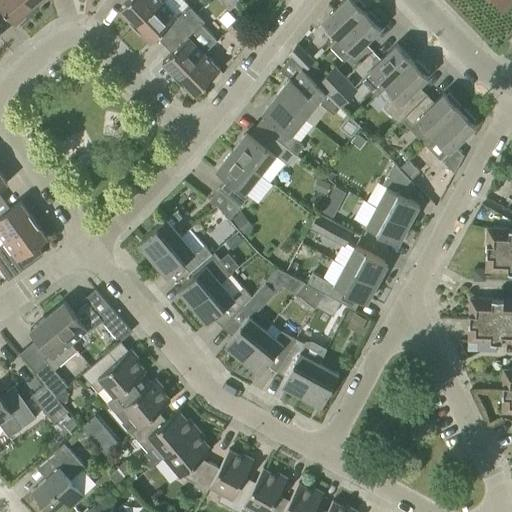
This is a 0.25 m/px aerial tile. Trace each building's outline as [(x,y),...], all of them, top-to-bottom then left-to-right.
[(0,0),(0,3),(15,21),(33,7),(26,0),(0,0)] [(126,0),(119,7),(135,24),(159,0),(126,0)] [(159,0),(135,24),(151,40),(168,23),(176,31),(196,12),(192,7),(188,3),(184,0),(159,0)] [(328,3),(312,23),(316,27),(323,21),(338,37),(365,11),(362,8),(364,6),(358,0),(343,0),(335,8),(328,3)] [(511,0),(493,0),(502,9),(511,0)] [(354,53),(381,27),(378,24),(381,22),(369,10),(367,13),(365,11),(338,37),(354,53)] [(205,21),(196,12),(176,31),(184,39),(162,60),(178,77),(204,52),(217,39),(202,24),(205,21)] [(253,35),(236,18),(227,27),(243,44),(253,35)] [(303,66),(302,66),(306,70),(314,59),(297,42),(288,52),(289,52),(303,66)] [(385,85),(412,59),(396,43),(370,69),(385,85)] [(178,77),(194,93),(220,68),(204,52),(178,77)] [(426,73),(428,71),(417,59),(414,62),(412,59),(385,85),(379,92),(388,102),(383,106),(398,121),(421,99),(413,91),(428,76),(426,73)] [(346,76),(335,64),(317,82),(328,93),(346,76)] [(317,82),(306,70),(302,66),(295,74),(292,79),(289,76),(275,94),(305,117),(319,100),(328,107),(333,111),(340,105),(328,93),(317,82)] [(340,105),(358,89),(346,76),(328,93),(340,105)] [(446,95),(444,92),(429,107),(421,99),(398,121),(404,115),(413,124),(418,119),(419,120),(410,127),(425,142),(460,108),(458,107),(460,104),(449,92),(446,95)] [(296,154),(304,145),(299,141),(291,134),(305,117),(275,94),(262,111),(277,124),(281,127),(274,136),(296,154)] [(449,151),(476,125),(473,122),(476,120),(464,108),(462,110),(460,108),(425,142),(439,158),(441,158),(449,151)] [(230,151),(259,174),(275,154),(288,164),(296,154),(274,136),(266,146),(246,130),(230,151)] [(357,132),(351,140),(360,147),(366,139),(357,132)] [(240,205),(249,195),(245,192),(259,174),(230,151),(216,169),(226,177),(218,187),(240,205)] [(399,167),(411,179),(419,170),(408,159),(399,167)] [(386,186),(376,205),(409,223),(419,203),(407,197),(415,183),(411,179),(399,167),(394,161),(382,183),(386,186)] [(319,208),(333,214),(345,190),(331,184),(319,208)] [(229,219),(240,205),(218,187),(209,199),(214,206),(217,204),(229,219)] [(4,212),(0,214),(0,233),(5,240),(34,218),(20,200),(4,212)] [(376,205),(365,225),(398,242),(409,223),(376,205)] [(153,258),(181,234),(172,223),(182,216),(177,210),(179,209),(178,208),(138,241),(153,258)] [(353,230),(318,212),(310,227),(345,246),(353,230)] [(5,240),(0,242),(0,263),(3,267),(1,269),(8,279),(35,259),(34,258),(33,259),(28,251),(47,237),(34,218),(5,240)] [(190,271),(205,258),(212,253),(204,244),(189,227),(181,234),(153,258),(167,275),(182,262),(190,271)] [(511,227),(487,227),(486,248),(511,249),(511,227)] [(377,282),(388,262),(355,245),(344,264),(377,282)] [(511,270),(511,249),(486,248),(486,270),(511,270)] [(192,305),(221,281),(206,264),(178,288),(192,305)] [(313,271),(307,283),(324,292),(328,294),(345,303),(355,308),(360,298),(366,302),(377,282),(344,264),(334,283),(313,271)] [(473,268),(472,279),(484,280),(485,268),(473,268)] [(223,326),(244,303),(252,295),(244,286),(243,287),(231,273),(221,281),(192,305),(207,322),(213,317),(223,326)] [(252,295),(244,303),(254,313),(275,290),(265,281),(252,295)] [(324,292),(307,283),(305,281),(296,292),(314,307),(324,292)] [(499,297),(489,297),(469,297),(469,318),(498,319),(499,297)] [(498,319),(511,319),(511,297),(499,297),(498,319)] [(65,299),(47,314),(70,342),(88,327),(65,299)] [(131,331),(111,307),(99,317),(119,341),(131,331)] [(77,349),(70,342),(47,314),(30,329),(50,353),(53,356),(54,356),(60,363),(77,349)] [(225,344),(242,358),(266,329),(248,315),(225,344)] [(468,340),(497,341),(498,319),(469,318),(468,340)] [(511,319),(498,319),(497,341),(511,341),(511,319)] [(281,360),(286,352),(295,337),(283,329),(276,337),(266,329),(242,358),(260,372),(274,354),(281,360)] [(286,352),(281,360),(275,369),(286,375),(282,384),(301,394),(319,361),(327,347),(313,340),(306,340),(305,342),(295,337),(286,352)] [(82,372),(107,402),(129,384),(144,371),(146,370),(136,359),(139,357),(131,347),(112,363),(104,354),(88,367),(82,372)] [(55,395),(68,384),(44,357),(32,367),(45,383),(55,395)] [(301,394),(321,405),(339,372),(319,361),(301,394)] [(511,389),(511,368),(503,368),(502,390),(511,389)] [(129,384),(107,402),(123,421),(131,414),(140,425),(131,431),(132,432),(154,413),(170,399),(161,388),(163,386),(156,377),(152,380),(144,371),(129,384)] [(45,383),(31,394),(54,422),(68,410),(55,395),(45,383)] [(511,411),(511,389),(502,390),(502,411),(511,411)] [(0,422),(9,436),(19,429),(22,427),(11,410),(7,404),(0,394),(0,422)] [(154,413),(132,432),(147,450),(143,453),(142,459),(149,467),(164,454),(197,426),(189,417),(187,419),(178,409),(161,423),(154,413)] [(61,427),(69,436),(78,428),(71,419),(61,427)] [(206,491),(219,467),(207,460),(202,469),(193,464),(211,448),(202,438),(205,436),(197,426),(164,454),(181,474),(195,482),(194,485),(206,491)] [(52,471),(32,489),(38,496),(36,498),(39,504),(45,508),(47,506),(52,511),(53,511),(65,502),(70,507),(85,494),(71,478),(85,465),(68,446),(64,442),(58,447),(42,460),(52,471)] [(239,511),(252,486),(242,480),(253,458),(243,453),(241,455),(229,448),(219,467),(206,491),(210,484),(223,490),(218,499),(239,511)] [(252,486),(239,511),(240,511),(282,511),(286,504),(275,499),(287,477),(277,471),(275,474),(263,467),(252,486)] [(299,481),(286,504),(282,511),(312,511),(323,491),(313,486),(311,488),(299,481)] [(355,511),(357,510),(347,504),(345,507),(333,500),(325,511),(355,511)]
